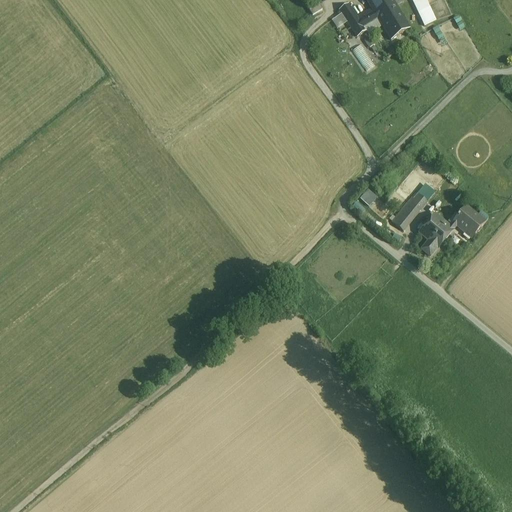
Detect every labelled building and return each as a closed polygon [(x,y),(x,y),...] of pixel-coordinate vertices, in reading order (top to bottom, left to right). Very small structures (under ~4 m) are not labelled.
[(316,0),(307,6),(313,16),(323,10),(316,0)] [(397,6),(392,0),(366,0),(373,11),(378,20),(391,41),(411,29),(397,6)] [(435,22),(424,0),(411,0),(424,27),(435,22)] [(360,21),(349,5),(339,11),(357,38),(366,31),(364,28),(360,21)] [(371,14),(360,21),(364,28),(378,20),(373,11),(370,13),(371,14)] [(352,50),(362,72),(374,66),(365,45),(352,50)] [(416,193),(392,223),(403,232),(427,203),(416,193)] [(485,224),(466,208),(453,224),(456,227),(462,231),(463,230),(473,237),(471,239),(472,240),(485,224)] [(450,228),(435,216),(420,234),(430,242),(422,251),(430,257),(437,249),(438,249),(453,232),(453,231),(456,227),(453,224),(450,228)]
